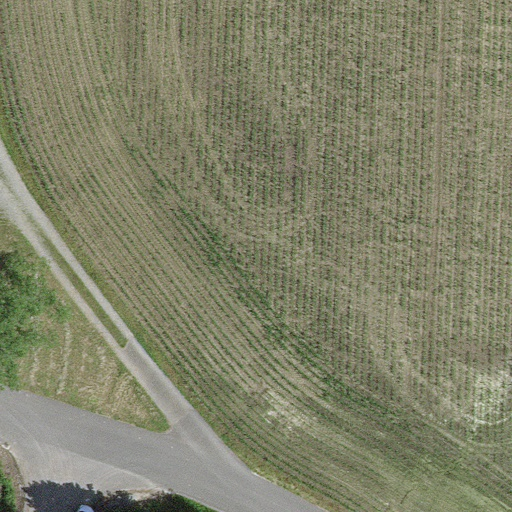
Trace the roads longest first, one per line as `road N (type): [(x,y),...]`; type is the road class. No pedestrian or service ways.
road 1 (track): [(213,472),(70,282),(0,124)]
road 2 (residential): [(0,414),(213,472),(278,511)]
